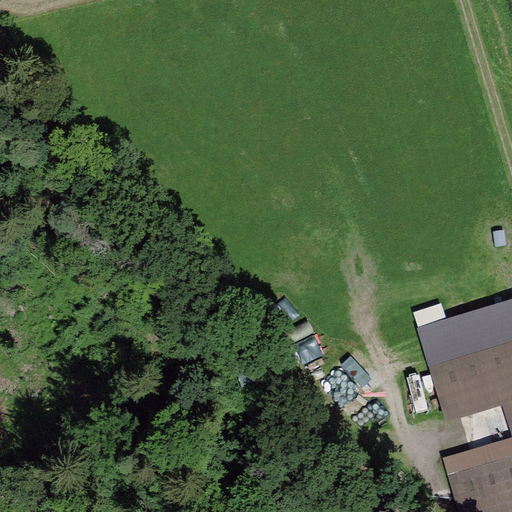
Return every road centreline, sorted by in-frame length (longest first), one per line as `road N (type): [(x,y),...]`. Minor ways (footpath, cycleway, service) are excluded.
road 1 (track): [(435,511),(0,12)]
road 2 (track): [(511,160),(464,0)]
